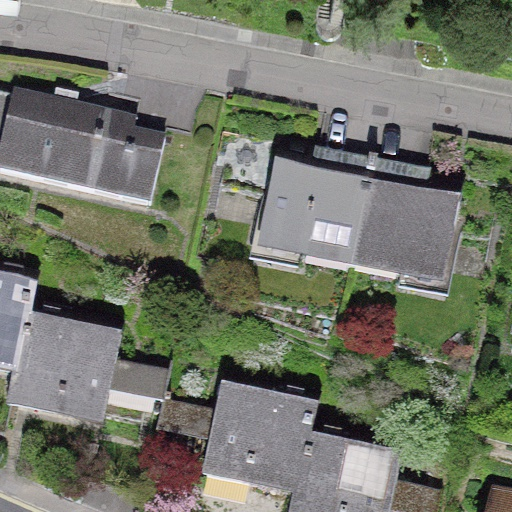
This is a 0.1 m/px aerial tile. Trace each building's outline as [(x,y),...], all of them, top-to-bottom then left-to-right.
[(489,16),(422,5),(415,50),(482,60),(489,16)] [(158,140),(11,109),(0,162),(0,193),(141,223),(158,140)] [(263,254),(348,273),(369,177),(285,158),(263,254)] [(464,198),(369,177),(348,273),(443,294),(464,198)] [(0,392),(15,395),(29,332),(38,293),(0,285),(0,392)] [(29,332),(15,395),(8,427),(104,448),(125,353),(29,332)] [(294,505),(308,442),(316,403),(223,383),(201,485),(294,505)] [(308,442),(294,505),(292,511),(392,511),(404,463),(308,442)] [(402,482),(397,511),(435,511),(440,488),(402,482)]
